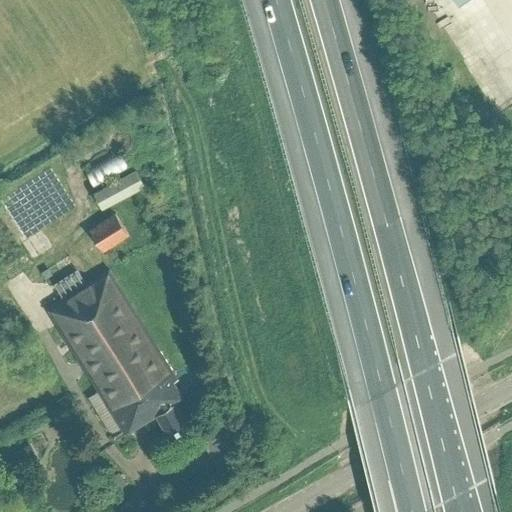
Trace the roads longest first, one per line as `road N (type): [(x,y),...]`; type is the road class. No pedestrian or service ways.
road 1 (motorway): [(274,0),(412,511)]
road 2 (motorway): [(459,511),(323,0)]
road 3 (tertiary): [(281,511),(511,386)]
